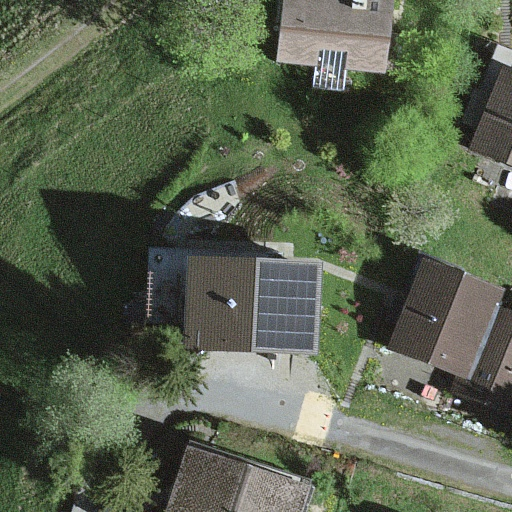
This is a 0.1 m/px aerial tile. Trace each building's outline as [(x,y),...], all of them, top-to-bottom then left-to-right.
[(282,0),(276,63),(313,67),(311,91),(344,94),(347,70),(386,74),(393,0),(282,0)] [(511,71),(500,67),(466,152),(511,170),(511,71)] [(505,292),(421,259),(386,350),(455,378),(469,383),(498,309),(505,292)] [(185,260),(181,355),(317,358),(321,266),(185,260)] [(511,314),(498,309),(469,383),(455,378),(448,396),(511,420),(511,314)] [(303,511),(311,489),(185,448),(164,511),(303,511)]
